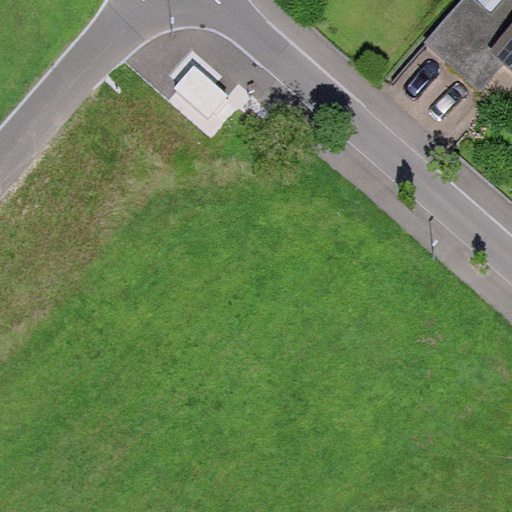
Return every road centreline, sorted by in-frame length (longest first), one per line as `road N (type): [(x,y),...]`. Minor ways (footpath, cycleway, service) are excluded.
road 1 (unclassified): [(511,254),(221,0)]
road 2 (residential): [(0,164),(147,0)]
